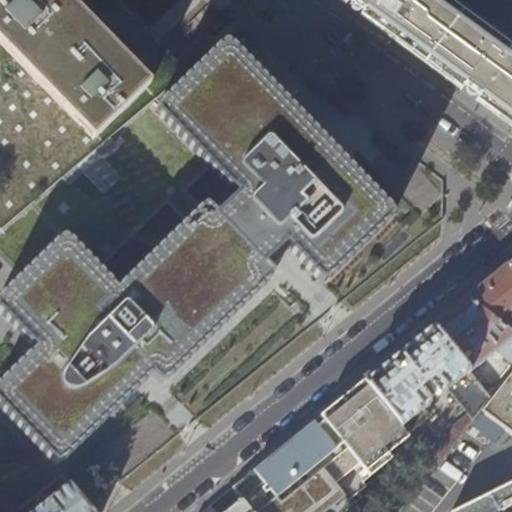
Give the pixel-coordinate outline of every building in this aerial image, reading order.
[(0,0),(0,229),(178,80),(183,76),(166,58),(121,10),(111,0),(0,0)] [(349,0),(405,41),(462,83),(482,97),(511,119),(511,47),(451,3),(447,0),(349,0)] [(183,86),(178,80),(0,229),(0,258),(23,280),(0,302),(0,309),(39,350),(0,387),(0,402),(57,463),(85,436),(116,406),(142,380),(151,372),(161,383),(192,353),(224,322),(268,279),(271,276),(261,266),(285,243),(322,282),(340,265),(384,222),(391,216),(336,160),(303,125),(246,67),(225,45),(183,86)] [(511,119),(482,97),(478,103),(511,128),(511,119)] [(511,334),(511,270),(506,266),(491,278),(465,298),(511,334)] [(454,307),(431,326),(473,379),(479,374),(475,369),(483,362),(496,351),(511,363),(511,334),(465,298),(454,307)] [(489,399),(473,379),(431,326),(400,351),(364,381),(409,436),(412,440),(433,422),(424,409),(431,402),(421,390),(422,387),(424,384),(428,385),(438,397),(448,390),(467,413),(451,427),(434,449),(423,436),(414,443),(435,468),(481,409),(489,399)] [(511,370),(489,399),(481,409),(511,432),(511,370)] [(387,455),(409,436),(364,381),(305,428),(268,458),(232,487),(242,498),(252,511),(342,511),(351,505),(349,501),(366,487),(362,482),(391,460),(387,455)] [(51,485),(55,489),(63,480),(60,476),(51,485)] [(511,511),(511,481),(449,510),(450,511),(511,511)] [(39,511),(90,511),(88,508),(67,485),(39,511)] [(252,511),(242,498),(224,511),(252,511)]
